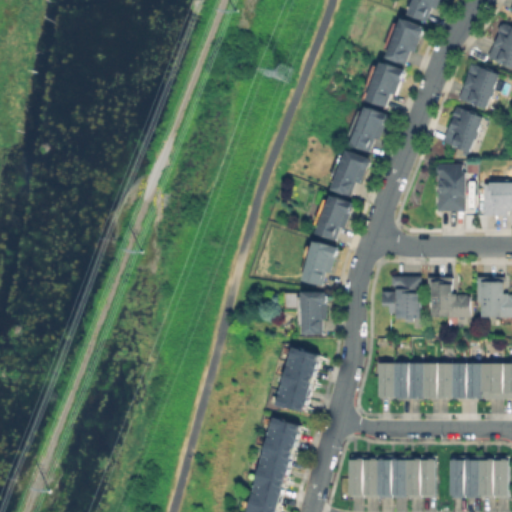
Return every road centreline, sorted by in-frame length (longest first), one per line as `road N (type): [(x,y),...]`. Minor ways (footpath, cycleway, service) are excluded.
road 1 (residential): [(309,511),(351,363),(359,270),(441,54),(477,0)]
road 2 (residential): [(511,427),(376,427),(336,417)]
road 3 (residential): [(511,246),(412,246),(374,232)]
